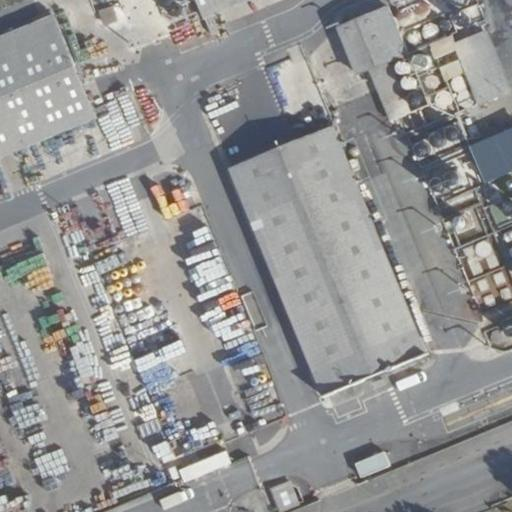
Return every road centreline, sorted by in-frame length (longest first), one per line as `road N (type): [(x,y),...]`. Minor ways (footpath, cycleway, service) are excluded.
road 1 (unknown): [(298,13),(364,124),(478,378)]
road 2 (residential): [(511,460),(389,511)]
